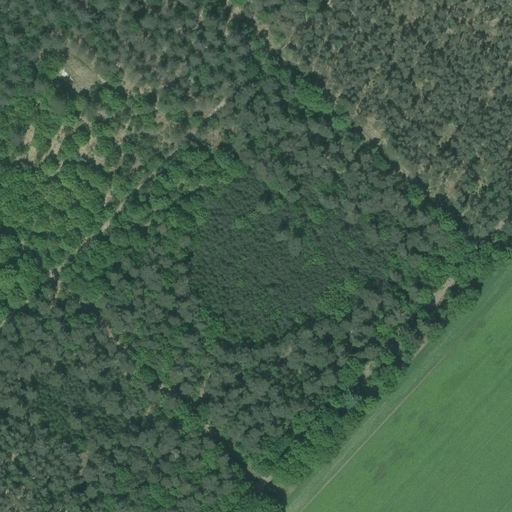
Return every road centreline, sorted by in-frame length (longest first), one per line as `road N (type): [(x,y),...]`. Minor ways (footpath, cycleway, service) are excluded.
road 1 (track): [(329,0),(48,276),(0,229)]
road 2 (track): [(511,212),(228,511)]
road 3 (track): [(223,0),(478,247)]
road 4 (track): [(48,276),(260,477)]
